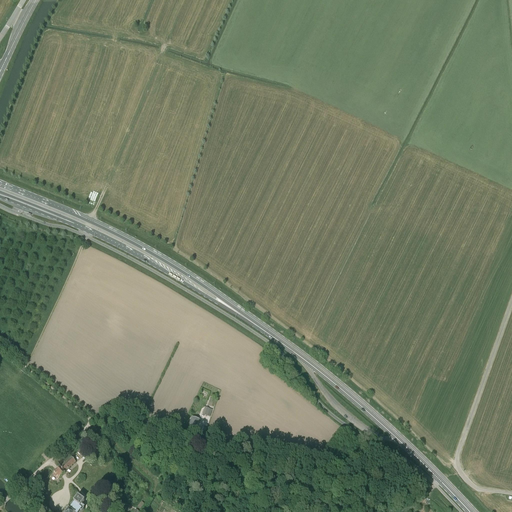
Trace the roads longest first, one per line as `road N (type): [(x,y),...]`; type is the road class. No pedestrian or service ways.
road 1 (track): [(435,485),(409,489),(128,417),(92,421)]
road 2 (primary): [(467,511),(364,409),(233,308)]
road 3 (primary): [(233,308),(149,250),(0,183)]
road 4 (unclassified): [(511,493),(477,488),(456,465),(511,301)]
road 5 (primary): [(58,217),(233,308)]
road 6 (track): [(25,367),(88,230)]
road 7 (track): [(92,421),(202,511)]
